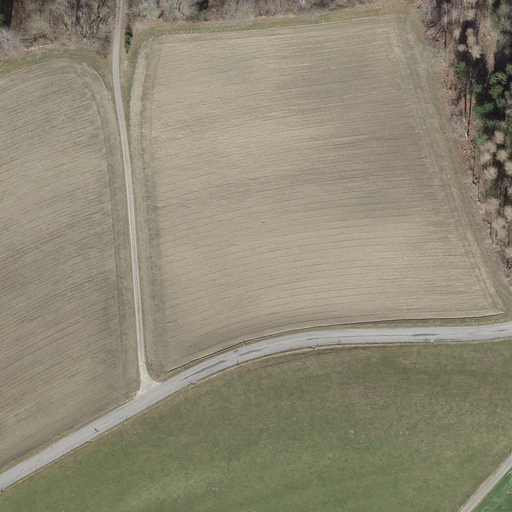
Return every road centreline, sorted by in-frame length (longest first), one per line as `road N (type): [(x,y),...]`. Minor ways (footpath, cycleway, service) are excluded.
road 1 (tertiary): [(511,328),(265,347),(208,366),(0,483)]
road 2 (track): [(117,0),(144,402)]
